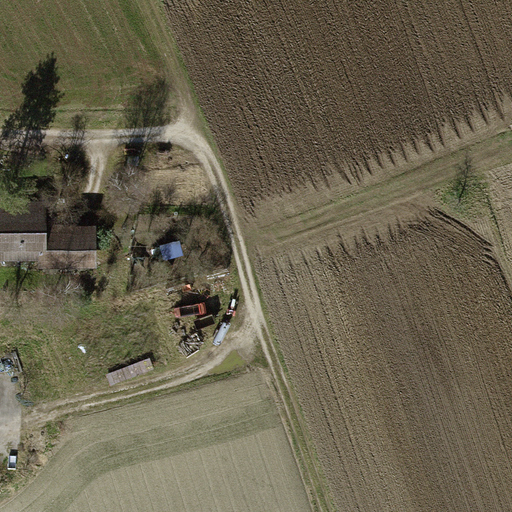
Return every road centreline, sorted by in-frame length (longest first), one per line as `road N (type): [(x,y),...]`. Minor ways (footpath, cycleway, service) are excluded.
road 1 (track): [(326,511),(215,169),(148,0)]
road 2 (track): [(237,255),(511,135)]
road 3 (track): [(0,137),(197,136)]
